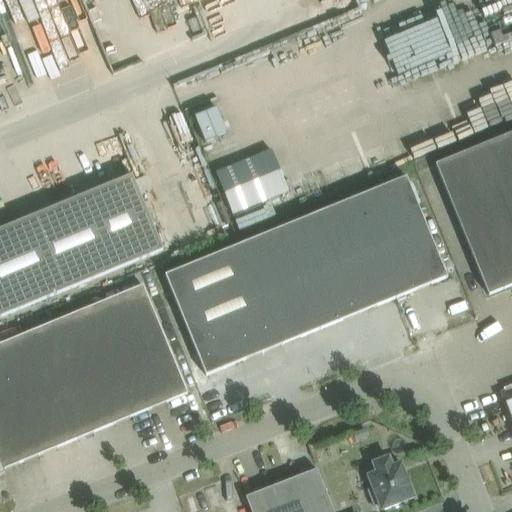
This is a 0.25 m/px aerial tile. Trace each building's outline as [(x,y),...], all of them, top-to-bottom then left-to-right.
[(408,79),(479,53),(472,36),(482,33),(471,5),(456,10),(454,6),(389,29),(408,79)] [(18,79),(13,89),(31,97),(35,87),(18,79)] [(216,106),(194,115),(205,142),(227,134),(216,106)] [(511,133),(435,165),(488,296),(511,286),(511,133)] [(273,148),(216,171),(233,214),(290,192),(273,148)] [(0,229),(0,317),(163,250),(132,175),(0,229)] [(447,278),(406,177),(165,276),(206,376),(447,278)] [(426,191),(424,192),(423,192),(422,194),(421,195),(420,197),(420,198),(420,199),(420,201),(420,203),(421,204),(422,206),(423,206),(423,207),(424,208),(426,208),(428,209),(430,208),(433,208),(434,207),(435,206),(436,205),(436,204),(437,203),(437,201),(438,200),(437,198),(437,197),(437,196),(436,195),(435,193),(434,192),(432,191),(431,191),(429,191),(427,191),(426,191)] [(447,237),(445,237),(443,237),(441,238),(440,239),(438,240),(438,241),(437,243),(437,245),(437,247),(437,248),(438,250),(438,251),(439,252),(440,253),(443,254),(445,255),(447,254),(448,254),(450,253),(452,252),(452,251),(453,250),(454,249),(454,247),(455,246),(454,244),(454,242),(453,241),(452,240),(451,239),(449,237),(447,237)] [(20,337),(65,445),(187,394),(143,286),(20,337)] [(0,475),(4,473),(3,470),(65,445),(20,337),(0,344),(0,475)] [(511,338),(464,352),(474,384),(511,373),(511,338)] [(367,427),(353,432),(357,440),(370,434),(367,427)] [(381,511),(414,498),(401,463),(392,466),(389,457),(372,463),(376,473),(367,476),(373,489),(368,491),(375,509),(380,507),(381,511)] [(333,511),(317,470),(245,498),(251,511),(333,511)]
